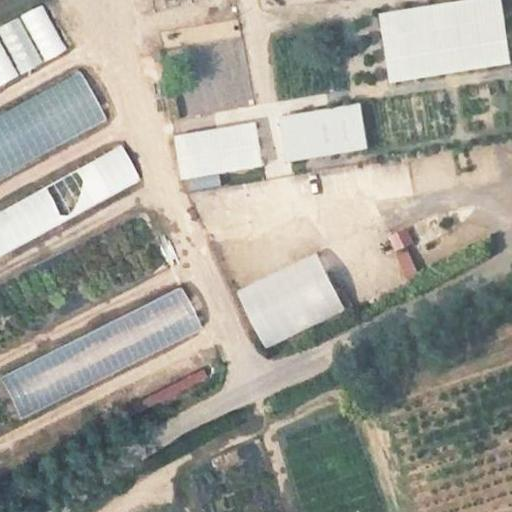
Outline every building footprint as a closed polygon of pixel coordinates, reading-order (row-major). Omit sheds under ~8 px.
[(458,0),(379,8),(386,77),(509,65),(502,0),(458,0)] [(0,91),(68,59),(46,11),(0,31),(0,91)] [(81,77),(0,114),(0,177),(105,128),(81,77)] [(254,119),(172,134),(180,179),(263,163),(254,119)] [(0,257),(141,190),(123,154),(0,212),(0,257)] [(387,233),(403,279),(419,274),(403,228),(387,233)] [(235,288),(262,347),(344,309),(317,251),(235,288)] [(0,366),(0,393),(9,415),(196,333),(177,289),(0,366)] [(197,363),(129,396),(136,411),(204,378),(197,363)]
